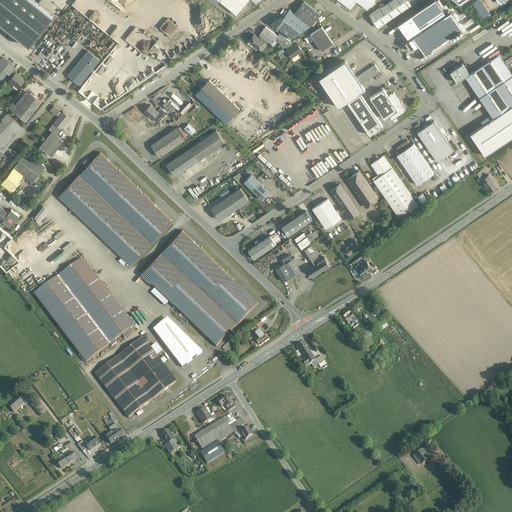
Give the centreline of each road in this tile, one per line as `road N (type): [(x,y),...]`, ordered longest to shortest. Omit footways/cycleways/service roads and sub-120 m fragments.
road 1 (residential): [(226,248),(425,106),(408,69),(327,0)]
road 2 (secondary): [(306,329),(511,190)]
road 3 (secondary): [(25,511),(228,380)]
road 4 (residential): [(282,0),(101,125)]
road 5 (residential): [(101,125),(226,248)]
road 6 (unclassified): [(321,511),(228,380)]
road 7 (residential): [(17,227),(66,166),(85,112)]
